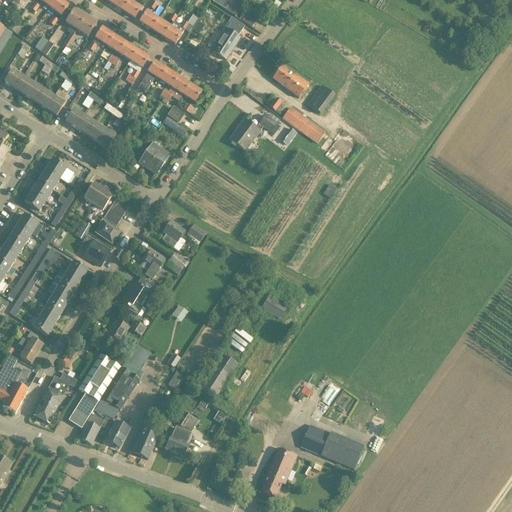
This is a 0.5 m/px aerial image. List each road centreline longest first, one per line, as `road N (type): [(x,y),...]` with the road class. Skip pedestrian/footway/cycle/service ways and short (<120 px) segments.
road 1 (residential): [(15,430),(156,201)]
road 2 (residential): [(234,510),(15,430)]
road 3 (residential): [(227,96),(86,0)]
road 4 (residential): [(156,201),(45,131)]
road 5 (residential): [(156,201),(227,96)]
